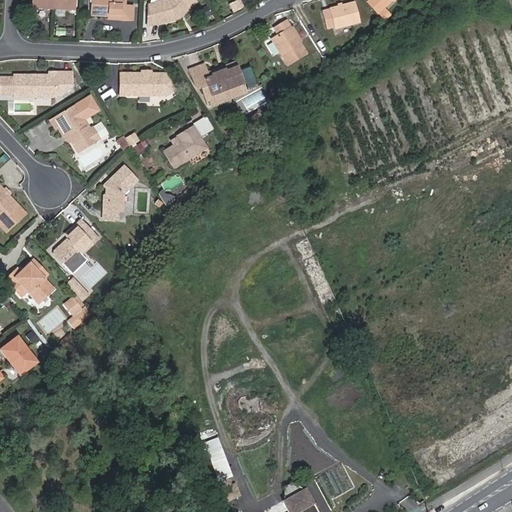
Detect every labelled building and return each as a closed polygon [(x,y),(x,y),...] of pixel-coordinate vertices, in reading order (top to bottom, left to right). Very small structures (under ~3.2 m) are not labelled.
[(36,0),(36,8),(80,9),(80,0),(36,0)] [(124,15),(124,20),(136,20),(137,6),(128,6),(128,0),(94,0),(94,16),(112,17),(112,15),(124,15)] [(182,17),(199,0),(164,0),(153,4),(152,25),(162,22),(162,24),(182,17)] [(366,0),(365,1),(374,11),(376,13),(390,0),(366,0)] [(359,23),(354,3),(331,9),(331,10),(335,26),(336,29),(359,23)] [(214,6),(206,10),(210,17),(217,12),(214,6)] [(331,10),(324,12),(328,28),(335,26),(331,10)] [(299,42),(291,29),(286,21),(274,28),(279,36),(272,40),(287,65),(306,53),(299,42)] [(293,27),(291,29),(299,42),(302,41),(293,27)] [(212,105),(247,91),(235,62),(224,67),(226,70),(214,74),(215,76),(211,78),(209,73),(205,63),(192,69),(199,86),(203,84),(212,105)] [(226,70),(224,67),(209,73),(211,78),(215,76),(214,74),(226,70)] [(17,78),(2,78),(3,94),(17,94),(17,97),(61,97),(77,87),(76,73),(52,73),(52,76),(40,76),(41,77),(35,77),(35,76),(17,76),(17,78)] [(171,95),(181,89),(172,75),(155,74),(147,74),(126,74),(126,95),(171,95)] [(94,98),(55,122),(60,130),(62,129),(67,137),(69,135),(74,133),(76,135),(74,141),(75,141),(82,153),(99,142),(93,132),(94,130),(87,120),(102,111),(94,98)] [(256,126),(265,119),(260,112),(251,120),(256,126)] [(105,123),(94,130),(93,132),(99,142),(112,135),(105,123)] [(181,147),(180,144),(168,151),(177,167),(210,147),(197,126),(182,135),(185,141),(187,144),(181,147)] [(127,138),(133,147),(141,142),(136,133),(127,138)] [(125,137),(118,141),(124,153),(132,148),(125,137)] [(141,143),(133,148),(137,156),(146,150),(141,143)] [(121,205),(127,205),(126,194),(140,181),(127,166),(108,184),(109,203),(106,202),(106,221),(122,221),(122,212),(121,205)] [(4,193),(6,192),(0,186),(0,185),(0,223),(2,225),(21,207),(15,201),(13,203),(9,198),(4,193)] [(8,190),(6,192),(4,193),(9,198),(13,195),(8,190)] [(493,231),(461,216),(441,259),(457,256),(461,279),(470,287),(489,296),(496,288),(509,300),(511,299),(511,221),(504,223),(499,218),(509,206),(508,201),(496,190),(479,209),(480,220),(492,226),(493,231)] [(161,199),(172,205),(176,199),(165,192),(161,199)] [(164,209),(167,205),(162,201),(159,206),(164,209)] [(71,238),(58,250),(58,254),(66,264),(70,265),(101,239),(84,220),(68,234),(71,238)] [(41,274),(44,270),(35,260),(22,273),(18,269),(7,279),(22,295),(28,290),(40,303),(55,288),(45,278),(41,274)] [(311,277),(330,335),(344,331),(325,272),(311,277)] [(75,276),(67,283),(83,300),(91,293),(75,276)] [(426,319),(435,312),(415,286),(405,294),(426,319)] [(74,295),(63,305),(73,316),(84,307),(74,295)] [(408,322),(366,344),(384,379),(377,382),(414,451),(463,425),(458,415),(478,404),(475,398),(511,378),(511,328),(502,333),(489,309),(479,314),(477,309),(429,334),(427,331),(416,337),(408,322)] [(1,350),(11,364),(28,352),(18,338),(1,350)] [(28,352),(11,364),(20,376),(36,364),(28,352)] [(322,414),(331,438),(368,426),(360,401),(322,414)] [(308,417),(295,422),(307,452),(321,447),(308,417)] [(231,480),(222,484),(230,502),(242,497),(237,486),(234,487),(231,480)] [(286,488),(286,503),(307,491),(294,484),(286,488)] [(318,511),(307,491),(286,503),(290,511),(318,511)]
